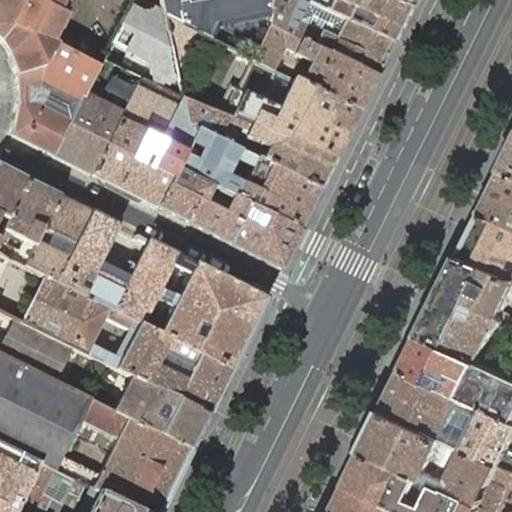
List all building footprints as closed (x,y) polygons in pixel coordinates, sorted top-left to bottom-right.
[(8,59),(14,76),(43,69),(55,47),(56,46),(50,43),(64,15),(61,14),(67,0),(0,0),(0,44),(1,46),(8,59)] [(159,0),(161,9),(178,6),(181,26),(196,33),(214,42),(220,29),(270,18),(271,0),(159,0)] [(375,78),(391,44),(344,21),(325,11),(307,3),(301,0),(271,0),(270,18),(269,25),(290,36),(299,41),(327,54),(375,78)] [(391,44),(408,10),(388,0),(301,0),(307,3),(325,11),(344,21),(391,44)] [(388,0),(408,10),(412,0),(388,0)] [(144,14),(129,4),(108,44),(148,64),(149,83),(180,99),(176,75),(163,17),(144,14)] [(176,75),(196,33),(181,26),(163,17),(176,75)] [(357,113),(375,78),(327,54),(299,41),(290,36),(269,25),(251,61),(265,68),(273,71),(283,49),(293,54),(292,56),(309,64),(299,84),(357,113)] [(43,69),(14,76),(15,79),(17,94),(17,102),(17,108),(15,118),(9,135),(51,156),(68,122),(40,108),(38,107),(34,106),(33,106),(32,106),(27,106),(26,106),(25,106),(25,101),(26,87),(38,84),(49,89),(78,104),(95,69),(65,53),(55,47),(43,69)] [(273,71),(265,68),(258,82),(284,95),(291,81),(273,71)] [(68,122),(51,156),(90,176),(120,115),(86,97),(99,71),(95,69),(78,104),(68,122)] [(120,115),(90,176),(156,210),(176,170),(182,156),(188,143),(195,129),(186,124),(180,99),(149,83),(140,78),(120,115)] [(334,160),(357,113),(299,84),(291,81),(284,95),(276,111),(250,99),(239,122),(334,160)] [(40,108),(68,122),(78,104),(49,89),(38,84),(26,87),(25,101),(25,106),(26,106),(27,106),(32,106),(33,106),(34,106),(38,107),(40,108)] [(326,175),(334,160),(239,122),(180,99),(186,124),(195,129),(319,190),(326,175)] [(196,147),(189,161),(182,156),(176,170),(299,231),(319,190),(195,129),(188,143),(196,147)] [(0,227),(2,229),(28,181),(0,167),(0,227)] [(511,170),(504,167),(483,210),(511,221),(511,170)] [(280,270),(299,231),(176,170),(156,210),(168,215),(182,223),(277,270),(280,270)] [(0,256),(22,268),(58,196),(28,181),(2,229),(0,233),(0,256)] [(58,196),(22,268),(44,279),(55,284),(67,259),(50,251),(56,237),(73,246),(90,212),(58,196)] [(511,221),(483,210),(461,254),(502,269),(511,273),(511,221)] [(117,225),(90,212),(73,246),(67,259),(55,284),(230,372),(265,301),(263,299),(228,281),(147,241),(125,286),(94,271),(117,225)] [(511,273),(502,269),(461,254),(423,332),(480,359),(511,373),(511,363),(485,350),(497,326),(502,324),(505,319),(504,316),(503,313),(511,294),(511,273)] [(0,313),(15,321),(21,324),(44,279),(22,268),(0,256),(0,313)] [(55,284),(44,279),(21,324),(85,356),(90,346),(103,319),(128,332),(114,358),(118,360),(114,369),(208,416),(230,372),(55,284)] [(21,324),(15,321),(0,352),(0,356),(88,400),(190,450),(199,433),(208,416),(114,369),(85,356),(21,324)] [(511,373),(480,359),(423,332),(406,366),(464,394),(482,402),(511,416),(511,373)] [(90,346),(85,356),(114,369),(118,360),(114,358),(90,346)] [(0,445),(37,463),(52,471),(61,456),(78,420),(88,400),(0,356),(0,445)] [(511,416),(482,402),(464,394),(406,366),(385,407),(447,436),(466,445),(504,462),(504,463),(511,465),(511,416)] [(159,511),(190,450),(88,400),(78,420),(116,439),(99,475),(61,456),(52,471),(88,489),(91,490),(135,511),(159,511)] [(484,503),(504,462),(466,445),(452,477),(433,468),(447,436),(385,407),(366,447),(424,474),(429,476),(439,480),(484,503)] [(0,511),(12,511),(37,463),(0,445),(0,511)] [(479,511),(484,503),(439,480),(429,476),(424,474),(366,447),(349,481),(414,511),(479,511)] [(511,465),(504,463),(504,462),(484,503),(500,508),(505,510),(511,491),(511,465)] [(52,471),(37,463),(12,511),(135,511),(91,490),(88,489),(52,471)] [(414,511),(349,481),(333,511),(414,511)] [(498,511),(500,508),(484,503),(479,511),(498,511)]
